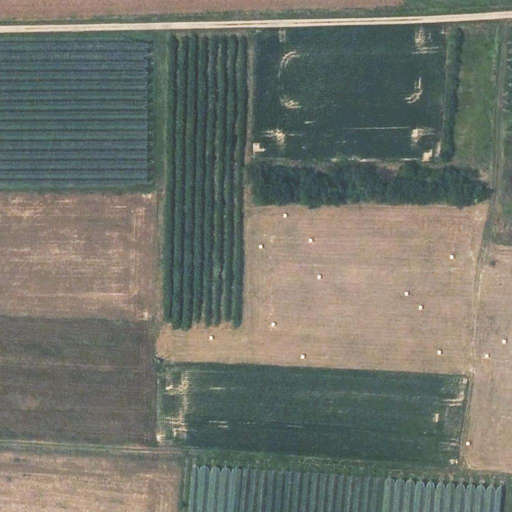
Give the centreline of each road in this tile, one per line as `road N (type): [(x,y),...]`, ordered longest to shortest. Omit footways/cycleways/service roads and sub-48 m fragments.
road 1 (track): [(0,442),(511,476)]
road 2 (track): [(511,14),(0,28)]
